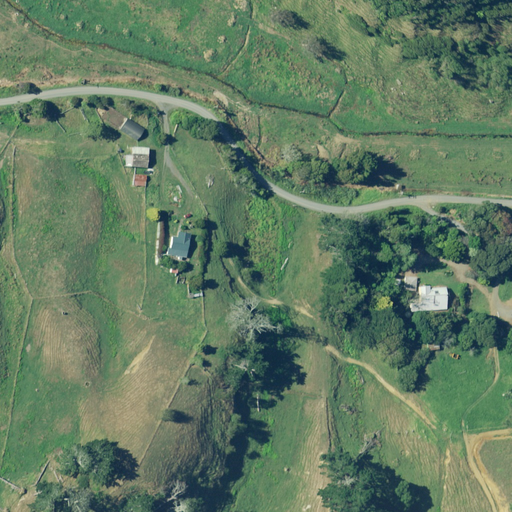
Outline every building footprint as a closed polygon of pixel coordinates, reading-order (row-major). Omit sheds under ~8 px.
[(144,129),(127,118),(119,130),(136,141),(144,129)] [(148,148),(132,147),(131,155),(126,155),(125,166),(147,168),(148,148)] [(146,175),(133,174),(132,185),(145,186),(146,175)] [(168,247),(167,255),(176,256),(175,258),(179,258),(179,261),(187,262),(190,233),(177,232),(177,237),(171,236),(170,247),(168,247)] [(423,244),(405,243),(404,252),(422,252),(423,244)] [(170,267),(169,272),(171,272),(171,276),(178,277),(179,269),(170,267)] [(417,277),(405,277),(404,290),(416,291),(417,277)] [(430,285),(419,286),(419,311),(448,311),(447,287),(430,288),(430,285)] [(438,350),(437,341),(425,342),(426,351),(438,350)]
